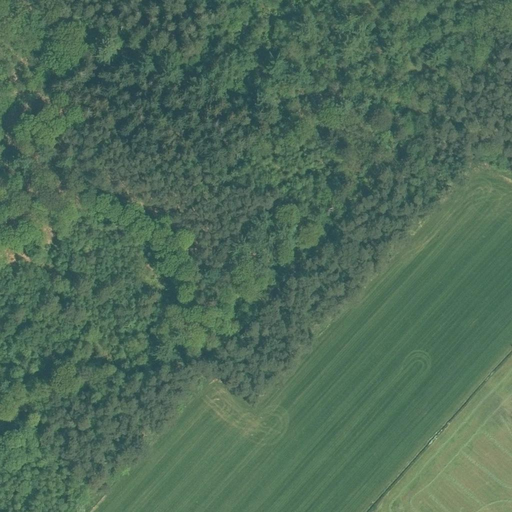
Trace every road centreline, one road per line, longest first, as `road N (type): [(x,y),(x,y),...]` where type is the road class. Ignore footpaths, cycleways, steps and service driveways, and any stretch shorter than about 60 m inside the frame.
road 1 (track): [(0,8),(248,105),(442,112)]
road 2 (track): [(442,112),(220,352)]
road 3 (track): [(0,428),(41,402),(220,352)]
